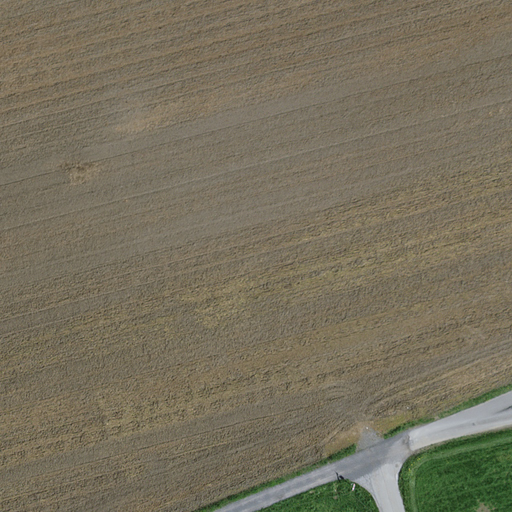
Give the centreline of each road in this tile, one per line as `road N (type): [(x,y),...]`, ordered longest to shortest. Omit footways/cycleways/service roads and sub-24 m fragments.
road 1 (unclassified): [(396,454),(332,469),(231,511)]
road 2 (unclassified): [(511,416),(418,439),(396,454)]
